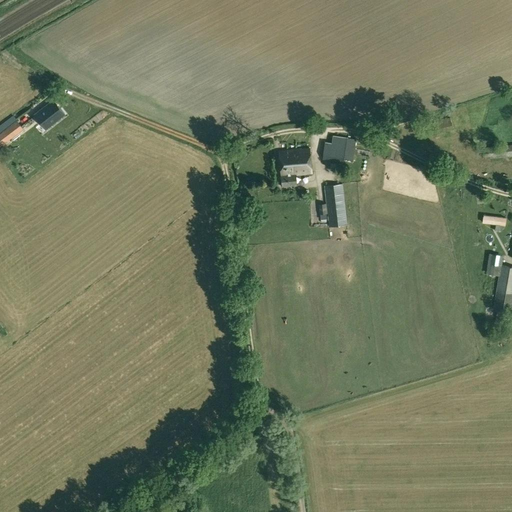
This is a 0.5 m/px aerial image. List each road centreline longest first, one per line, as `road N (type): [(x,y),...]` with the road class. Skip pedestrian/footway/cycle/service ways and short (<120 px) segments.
road 1 (track): [(511,195),(359,132),(278,133),(222,152)]
road 2 (track): [(222,152),(264,418)]
road 3 (track): [(222,152),(45,81)]
